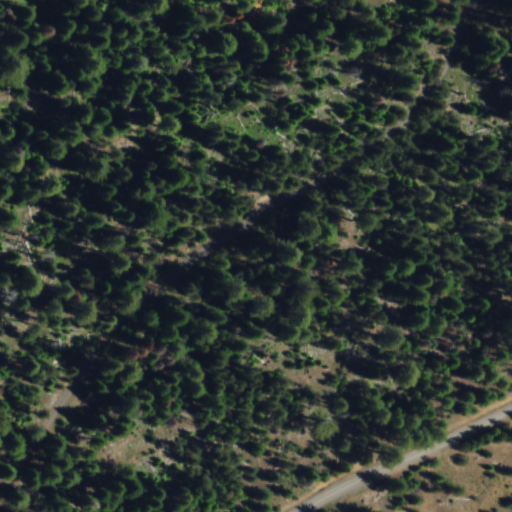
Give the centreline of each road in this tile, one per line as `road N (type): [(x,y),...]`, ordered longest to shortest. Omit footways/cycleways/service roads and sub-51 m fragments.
road 1 (track): [(0,478),(109,327),(173,273),(401,129),(463,35),(475,0)]
road 2 (residential): [(306,511),(511,418)]
